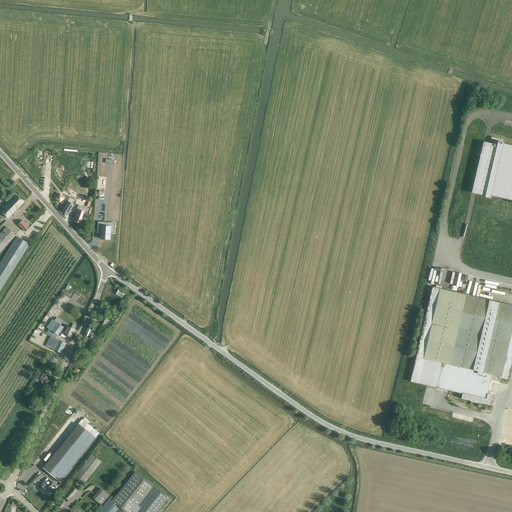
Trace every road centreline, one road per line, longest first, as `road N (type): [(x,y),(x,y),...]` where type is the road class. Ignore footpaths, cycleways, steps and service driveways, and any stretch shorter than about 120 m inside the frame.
road 1 (unclassified): [(511,473),(323,423),(106,269)]
road 2 (residential): [(9,486),(96,298)]
road 3 (unclassified): [(106,269),(0,153)]
